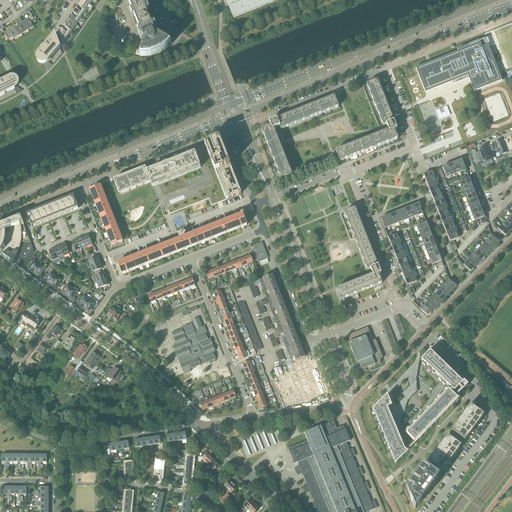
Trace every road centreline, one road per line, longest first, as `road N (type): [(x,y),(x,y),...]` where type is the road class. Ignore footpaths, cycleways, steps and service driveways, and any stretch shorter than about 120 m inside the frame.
road 1 (primary): [(239,115),(511,6)]
road 2 (primary): [(492,0),(234,103)]
road 3 (residential): [(0,264),(127,355),(202,425)]
road 4 (primary): [(0,209),(230,118)]
road 5 (primary): [(226,106),(0,198)]
road 6 (residential): [(79,187),(222,133),(254,204)]
road 7 (residential): [(254,417),(190,257)]
road 8 (residential): [(415,147),(424,169),(466,155),(491,216),(511,197)]
road 9 (residential): [(254,417),(345,400),(327,335)]
road 10 (residential): [(327,335),(272,197)]
road 11 (residential): [(402,306),(349,172)]
road 12 (residential): [(424,330),(511,240)]
road 13 (residential): [(220,511),(204,497),(104,483)]
road 14 (residential): [(384,67),(271,113)]
road 15 (residential): [(265,229),(309,342)]
